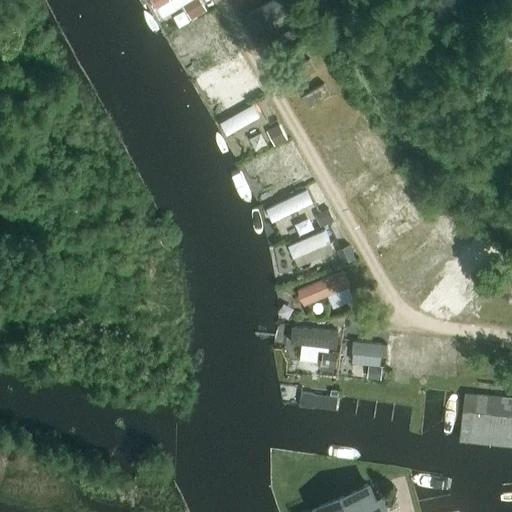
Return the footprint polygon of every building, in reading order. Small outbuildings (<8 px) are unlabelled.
[(151,0),(162,17),(189,0),(151,0)] [(276,0),(248,16),(256,30),(294,9),(293,8),(288,0),(276,0)] [(304,0),(288,0),(293,8),(306,1),(304,0)] [(224,38),(214,13),(182,26),(192,52),(224,38)] [(284,34),(273,41),(279,51),(290,45),(284,34)] [(241,52),(200,76),(207,89),(248,65),(241,52)] [(311,59),(289,72),(295,83),(317,70),(311,59)] [(325,84),(303,96),(310,107),(332,95),(325,84)] [(254,104),(222,122),(228,134),(261,116),(254,104)] [(325,153),(370,126),(362,113),(317,140),(325,153)] [(289,140),(281,125),(269,131),(277,146),(289,140)] [(288,148),(252,156),(255,170),(291,161),(288,148)] [(371,160),(377,173),(392,167),(386,154),(371,160)] [(283,171),(290,187),(304,181),(298,165),(283,171)] [(396,174),(360,197),(376,223),(394,211),(385,198),(403,185),(396,174)] [(308,189),(268,208),(274,221),(314,202),(308,189)] [(336,221),(330,210),(317,216),(323,228),(336,221)] [(398,233),(421,222),(415,210),(392,221),(398,233)] [(296,221),(284,226),(290,239),(302,233),(296,221)] [(430,225),(392,247),(405,269),(442,247),(430,225)] [(326,231),(289,246),(294,258),(331,242),(326,231)] [(351,245),(339,250),(344,264),(357,258),(351,245)] [(358,266),(348,270),(351,279),(361,274),(358,266)] [(343,271),(301,289),(307,304),(331,294),(337,307),(354,299),(343,271)] [(470,298),(480,277),(468,272),(458,293),(470,298)] [(295,326),(294,343),(338,347),(340,331),(295,326)] [(389,345),(404,349),(407,337),(391,333),(389,345)] [(409,337),(409,356),(452,357),(453,338),(409,337)] [(355,341),(354,353),(383,356),(384,345),(355,341)] [(328,354),(326,365),(338,366),(339,355),(328,354)] [(384,382),(385,368),(371,367),(369,381),(384,382)] [(473,444),(478,395),(466,394),(461,442),(473,444)] [(490,396),(478,395),(473,444),(485,445),(490,396)] [(501,397),(490,396),(485,445),(497,446),(501,397)] [(511,422),(511,398),(501,397),(497,446),(509,447),(511,422)] [(374,485),(320,507),(321,511),(390,511),(384,496),(380,497),(377,491),(375,487),(374,485)]
